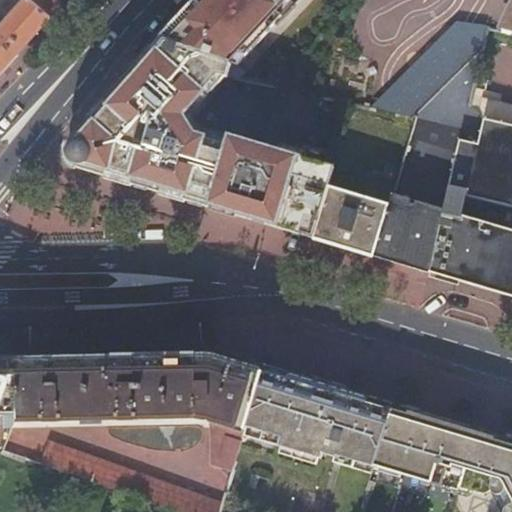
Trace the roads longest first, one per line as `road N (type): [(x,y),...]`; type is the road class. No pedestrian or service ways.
road 1 (secondary): [(303,294),(194,259),(0,257)]
road 2 (secondary): [(0,319),(172,315),(303,294)]
road 3 (secondary): [(303,294),(511,358)]
road 4 (primary): [(0,179),(63,75)]
